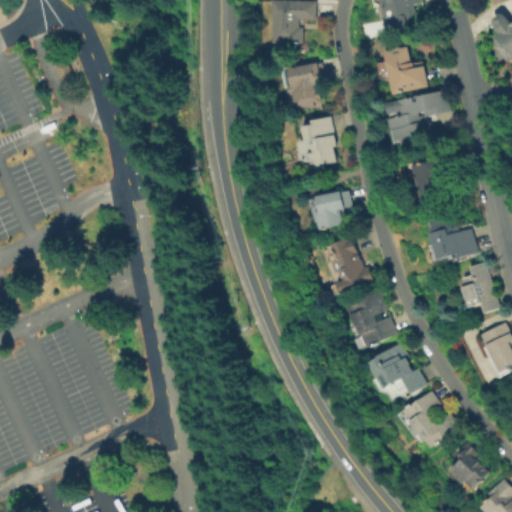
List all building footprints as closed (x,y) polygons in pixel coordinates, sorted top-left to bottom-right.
[(277,42),(278,17),(276,17),(276,0),(319,0),(319,18),(304,18),(303,26),(306,26),(306,43),(277,42)] [(424,0),(425,1),(417,3),(419,12),(417,12),(419,23),(390,29),(383,0),(424,0)] [(500,47),(498,44),(499,36),(500,34),(503,32),(498,28),(499,23),(499,17),(505,11),(509,12),(511,15),(511,59),(510,59),(508,57),(507,58),(505,58),(503,58),(502,57),(500,56),(499,54),(499,52),(499,50),(499,49),(500,47)] [(412,40),(415,61),(418,61),(419,66),(427,64),(431,87),(396,94),(387,44),(394,43),(393,41),(402,40),(402,41),(412,40)] [(53,65),(65,59),(73,77),(61,82),(53,65)] [(300,108),(297,92),(295,92),(292,90),(292,87),(293,84),(296,83),(293,66),(325,60),(329,79),(323,80),(324,87),(322,87),(325,103),(300,108)] [(392,101),(420,95),(421,100),(424,99),(424,94),(451,88),(456,109),(432,115),(431,109),(425,111),(425,115),(430,114),(431,120),(435,119),(438,131),(432,132),(434,138),(406,144),(405,139),(401,140),(398,129),(396,130),(393,117),(395,117),(392,101)] [(342,161),(323,165),(320,163),(319,159),(309,161),(303,157),(303,154),(304,153),(298,123),(335,115),(339,134),(342,145),(339,146),(342,161)] [(425,203),(425,200),(417,202),(414,187),(422,186),(418,164),(451,157),(451,156),(456,155),(459,174),(457,174),(461,195),(425,203)] [(345,209),(348,224),(325,229),(321,211),(325,211),(322,194),(347,189),(347,191),(353,189),(356,205),(350,206),(350,208),(345,209)] [(477,251),(454,258),(453,254),(430,260),(423,235),(427,233),(425,219),(447,218),(448,227),(455,226),(457,231),(470,228),(477,251)] [(379,281),(342,295),(339,285),(344,284),(343,282),(348,280),(344,271),(342,272),(336,255),(342,253),(338,243),(356,236),(364,259),(365,258),(369,268),(373,267),(379,281)] [(466,278),(478,274),(475,266),(490,261),(505,307),(488,313),(485,303),(474,307),(470,296),(467,296),(464,287),(469,286),(466,278)] [(373,347),(353,303),(384,289),(393,309),(381,314),(383,320),(394,315),(403,333),(373,347)] [(486,334),(509,321),(511,327),(511,373),(503,378),(487,347),(491,345),(486,334)] [(408,359),(413,366),(412,366),(415,371),(418,369),(428,385),(409,394),(400,376),(381,387),(366,362),(402,343),(410,358),(408,359)] [(436,448),(409,409),(436,389),(446,404),(435,413),(437,416),(439,415),(443,420),(454,411),(462,423),(460,424),(463,429),(436,448)] [(472,441),(483,453),(478,457),(480,458),(481,457),(495,473),(480,486),(475,480),(470,484),(456,469),(466,459),(460,452),(472,441)] [(492,511),(487,506),(497,497),(493,493),(508,478),(511,482),(511,511),(492,511)]
